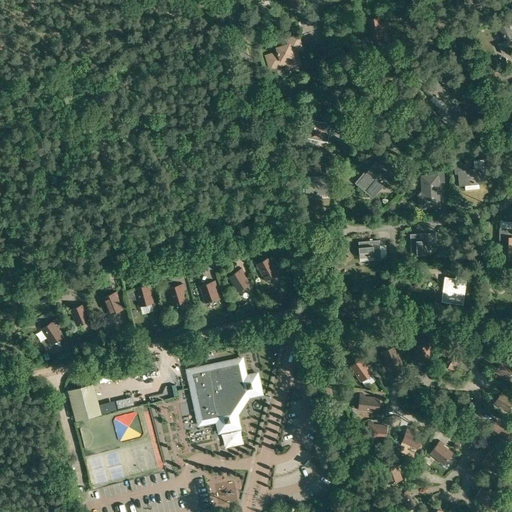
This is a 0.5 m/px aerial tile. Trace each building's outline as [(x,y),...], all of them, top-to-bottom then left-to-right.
[(368,18),(371,39),(383,37),(382,32),(389,31),(387,20),(380,21),(379,17),(368,18)] [(498,44),(503,54),(508,51),(506,48),(511,45),(511,22),(499,28),(505,41),(498,44)] [(285,65),(287,71),(302,66),(298,51),(303,49),(298,34),(277,40),(279,45),(275,46),(276,50),(264,54),(269,70),(285,65)] [(366,59),(361,55),(357,59),(363,63),(366,59)] [(435,81),(425,92),(431,97),(433,94),(439,99),(438,100),(444,104),(444,105),(447,101),(454,93),(444,85),(442,87),(435,81)] [(511,115),(511,114),(511,113),(511,93),(498,99),(506,119),(511,116),(511,115)] [(448,102),(447,101),(444,105),(444,104),(442,106),(437,112),(443,117),(444,115),(445,114),(447,116),(451,119),(450,119),(450,120),(456,125),(466,113),(457,106),(456,105),(454,107),(448,102)] [(304,137),(327,142),(331,123),(309,119),(304,137)] [(387,136),(402,149),(413,138),(404,129),(406,126),(401,121),(398,124),(387,136)] [(356,184),(371,196),(390,173),(376,161),(356,184)] [(458,186),(478,184),(486,183),(485,168),(468,170),(468,163),(454,165),(455,175),(457,174),(458,186)] [(438,183),(445,182),(444,168),(437,169),(437,175),(424,176),(425,192),(418,192),(419,208),(439,207),(438,183)] [(304,183),(305,195),(328,194),(327,175),(296,177),(296,183),(304,183)] [(385,189),(388,192),(394,185),(390,182),(385,189)] [(507,255),(511,255),(511,228),(499,228),(498,251),(507,251),(507,255)] [(416,253),(416,254),(426,254),(426,240),(435,240),(435,232),(410,234),(411,254),(416,253)] [(373,255),(374,259),(381,259),(379,240),(358,241),(359,257),(373,255)] [(261,274),(265,281),(277,274),(271,262),(273,260),(270,256),(257,264),(262,274),(261,274)] [(332,273),(336,276),(340,270),(335,267),(332,273)] [(233,286),(237,292),(249,284),(242,273),(244,272),(242,268),(228,276),(234,285),(233,286)] [(442,302),(463,305),(467,274),(457,273),(456,279),(445,277),(442,302)] [(202,296),(205,303),(218,298),(214,286),(216,285),(215,281),(200,286),(203,296),(202,296)] [(137,300),(139,307),(152,303),(149,289),(151,289),(150,284),(134,288),(137,299),(137,300)] [(170,298),(172,305),(186,301),(182,289),(184,288),(183,284),(168,288),(171,298),(170,298)] [(106,309),(109,315),(122,310),(117,299),(119,298),(117,292),(103,299),(107,309),(106,309)] [(241,306),(244,312),(250,308),(247,302),(241,306)] [(73,320),(76,326),(89,321),(84,310),(86,309),(84,304),(70,310),(74,320),(73,320)] [(47,339),(51,345),(62,337),(57,329),(61,326),(56,319),(41,329),(48,339),(47,339)] [(168,322),(169,329),(179,327),(177,320),(168,322)] [(449,337),(443,335),(441,341),(447,343),(449,337)] [(383,360),(386,367),(399,361),(393,349),(396,348),(394,344),(379,350),(383,360)] [(414,360),(427,361),(428,350),(430,350),(431,346),(415,345),(415,354),(414,354),(414,360)] [(441,363),(453,369),(458,359),(460,360),(462,356),(448,349),(444,358),(441,363)] [(354,375),(358,381),(370,373),(362,362),(364,360),(361,356),(347,365),(355,375),(354,375)] [(503,357),(494,371),(502,376),(507,380),(510,377),(511,376),(511,374),(511,364),(506,361),(507,360),(503,357)] [(216,422),(218,432),(239,428),(236,414),(248,397),(261,394),(256,373),(245,375),(242,358),(197,368),(186,370),(198,426),(216,422)] [(67,390),(75,420),(101,413),(93,384),(67,390)] [(502,391),(494,403),(501,408),(506,412),(511,403),(511,398),(505,395),(506,393),(502,391)] [(369,412),(376,413),(377,398),(363,397),(363,394),(357,394),(356,410),(369,411),(369,412)] [(128,404),(113,409),(116,416),(131,411),(128,404)] [(488,432),(501,442),(509,431),(498,424),(500,422),(497,420),(488,432)] [(376,440),(384,440),(385,426),(371,425),(371,422),(366,422),(364,438),(376,439),(376,440)] [(411,446),(417,449),(422,435),(409,431),(410,428),(406,427),(401,442),(411,446)] [(438,460),(443,463),(445,460),(447,460),(450,458),(449,456),(449,455),(451,453),(442,445),(444,443),(440,440),(430,453),(439,459),(438,460)] [(482,463),(495,473),(502,461),(493,454),(494,452),(490,450),(482,463)] [(297,466),(302,473),(307,469),(302,463),(297,466)] [(385,478),(387,485),(401,480),(396,468),(399,468),(397,464),(382,469),(386,478),(385,478)] [(289,480),(297,477),(294,467),(285,470),(289,480)] [(315,481),(321,488),(330,479),(324,473),(315,481)] [(214,511),(207,478),(199,480),(205,511),(214,511)] [(476,496),(489,506),(496,495),(486,488),(487,486),(483,483),(476,496)] [(400,509),(402,511),(407,511),(415,505),(408,496),(410,494),(407,491),(395,501),(401,508),(400,509)]
